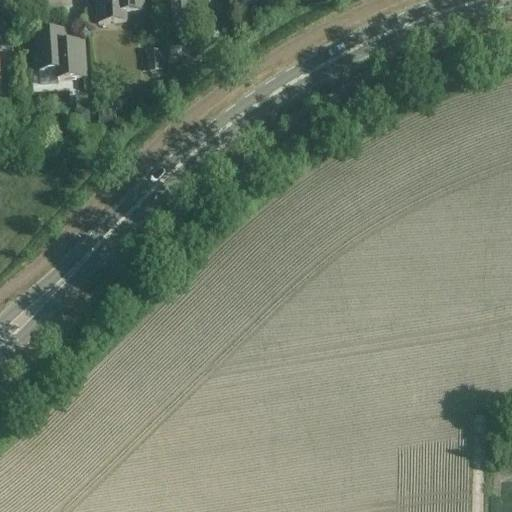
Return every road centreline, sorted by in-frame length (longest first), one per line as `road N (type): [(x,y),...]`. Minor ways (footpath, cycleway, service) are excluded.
road 1 (secondary): [(82,261),(191,155),(273,93),(370,40),(481,0)]
road 2 (secondary): [(0,357),(81,274),(82,261)]
